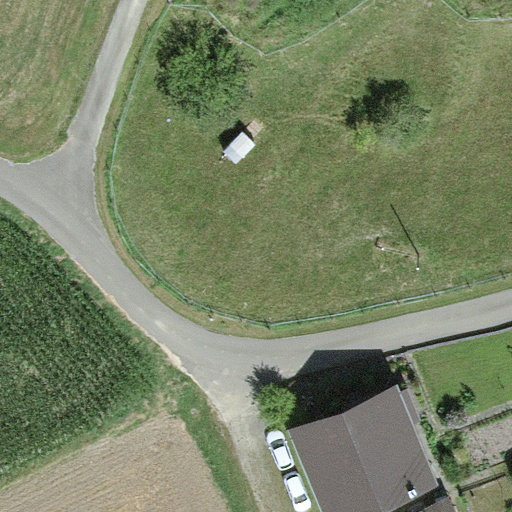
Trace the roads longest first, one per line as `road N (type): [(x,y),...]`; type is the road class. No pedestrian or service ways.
road 1 (residential): [(0,183),(156,328),(207,353),(324,349),(511,298)]
road 2 (track): [(52,224),(126,0)]
road 3 (track): [(268,511),(207,353)]
